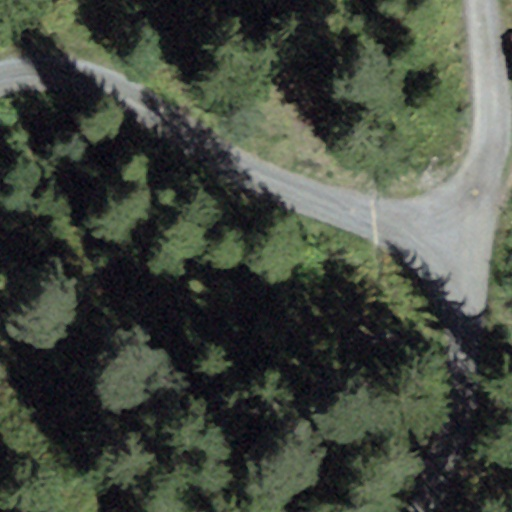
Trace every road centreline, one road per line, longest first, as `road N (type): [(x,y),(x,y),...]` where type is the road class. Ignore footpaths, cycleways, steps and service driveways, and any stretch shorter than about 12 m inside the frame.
road 1 (track): [(0,72),(99,63),(366,196),(437,183)]
road 2 (track): [(385,511),(464,355),(469,272),(437,183)]
road 3 (track): [(437,183),(475,95),(478,0)]
